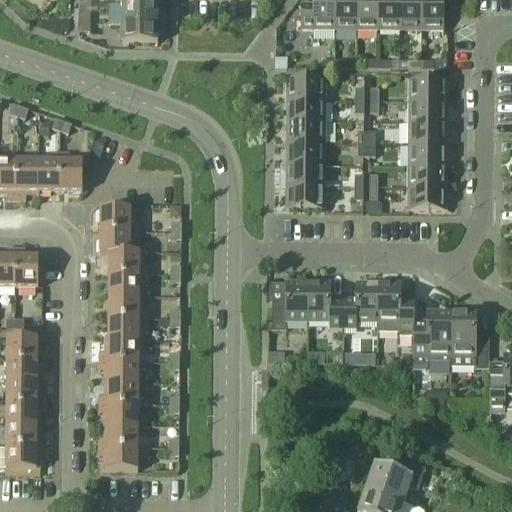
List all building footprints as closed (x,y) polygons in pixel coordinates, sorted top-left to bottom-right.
[(334,33),(334,0),(312,0),(312,9),(300,9),(300,33),(334,33)] [(356,34),(355,0),(334,0),(334,33),(356,34)] [(376,34),(376,0),(355,0),(356,34),(376,34)] [(400,34),(399,0),(376,0),(376,34),(400,34)] [(421,34),(421,0),(399,0),(400,34),(421,34)] [(443,35),(443,0),(421,0),(421,34),(443,35)] [(156,27),(157,8),(122,7),(122,26),(156,27)] [(90,26),(90,17),(78,17),(78,26),(90,26)] [(90,35),(90,26),(78,26),(78,35),(90,35)] [(156,46),(156,27),(122,26),(121,46),(156,46)] [(274,60),(274,73),(285,73),(286,67),(280,61),(274,60)] [(334,73),(334,65),(321,65),(321,73),(334,73)] [(346,74),(346,65),(334,65),(334,73),(346,74)] [(376,74),(376,66),(363,65),(363,74),(376,74)] [(390,74),(390,66),(376,66),(376,74),(390,74)] [(421,74),(421,66),(408,66),(408,74),(421,74)] [(432,74),(432,66),(421,66),(421,74),(432,74)] [(323,105),(324,83),(287,83),(287,105),(323,105)] [(444,106),(445,84),(410,84),(409,106),(444,106)] [(362,106),(362,94),(353,93),(353,105),(362,106)] [(376,106),(376,94),(368,93),(368,106),(376,106)] [(323,127),(323,105),(287,105),(287,127),(323,127)] [(362,118),(362,106),(353,105),(353,118),(362,118)] [(376,118),(376,106),(368,106),(368,118),(376,118)] [(444,128),(444,106),(409,106),(409,128),(444,128)] [(17,121),(20,112),(12,109),(9,118),(17,121)] [(25,124),(28,115),(28,114),(20,112),(17,121),(25,124)] [(60,136),(63,126),(55,124),(52,133),(60,136)] [(68,138),(71,130),(71,129),(63,126),(60,136),(68,138)] [(38,127),(38,140),(48,140),(48,127),(38,127)] [(323,149),(323,127),(287,127),(287,148),(323,149)] [(444,150),(444,128),(409,128),(409,150),(444,150)] [(364,149),(364,137),(355,137),(355,149),(364,149)] [(372,149),(372,137),(364,137),(364,149),(372,149)] [(322,170),(323,149),(287,148),(286,170),(322,170)] [(364,162),(364,149),(355,149),(355,162),(364,162)] [(372,162),(372,149),(364,149),(364,162),(372,162)] [(444,172),(444,150),(409,150),(409,171),(444,172)] [(59,197),(60,157),(51,157),(51,162),(37,162),(37,166),(38,166),(37,196),(39,196),(59,197)] [(82,197),(82,162),(69,162),(69,157),(60,157),(59,197),(82,197)] [(16,205),(17,165),(0,165),(0,199),(7,199),(7,205),(16,205)] [(37,196),(38,166),(37,166),(17,165),(16,205),(25,205),(25,200),(39,200),(39,196),(37,196)] [(322,191),(322,170),(286,170),(286,191),(322,191)] [(443,192),(444,172),(409,171),(409,192),(443,192)] [(361,192),(361,180),(353,179),(353,192),(361,192)] [(376,192),(376,180),(367,180),(367,192),(376,192)] [(322,214),(322,191),(286,191),(286,213),(322,214)] [(361,204),(361,192),(353,192),(352,204),(361,204)] [(376,204),(376,192),(367,192),(367,204),(376,204)] [(443,215),(443,192),(409,192),(408,214),(443,215)] [(180,210),(169,210),(169,215),(174,221),(180,221),(180,210)] [(134,227),(134,213),(99,213),(99,235),(139,236),(139,227),(134,227)] [(180,236),(180,228),(170,228),(170,236),(180,236)] [(134,256),(134,245),(139,245),(139,236),(99,235),(98,258),(108,258),(108,257),(134,258),(134,256)] [(180,245),(180,236),(170,236),(170,245),(180,245)] [(0,292),(15,292),(15,252),(6,252),(6,258),(0,257),(0,292)] [(37,293),(38,258),(24,258),(24,252),(15,252),(15,292),(37,293)] [(143,270),(143,257),(134,256),(134,258),(108,257),(108,258),(108,279),(148,279),(148,270),(143,270)] [(180,256),(169,256),(169,265),(180,265),(180,256)] [(180,280),(180,271),(170,271),(170,280),(180,280)] [(143,302),(143,288),(148,288),(148,279),(108,279),(108,301),(143,302)] [(180,289),(180,280),(170,280),(169,289),(180,289)] [(307,326),(308,287),(285,287),(285,303),(272,303),(271,335),(286,335),(286,325),(307,326)] [(342,333),(343,304),(330,303),(330,288),(308,287),(307,326),(328,326),(328,333),(342,333)] [(377,326),(378,288),(355,288),(355,304),(343,304),(342,333),(356,333),(356,326),(377,326)] [(413,340),(413,304),(400,304),(400,288),(378,288),(377,326),(377,336),(399,336),(398,340),(413,340)] [(143,314),(143,302),(108,301),(107,323),(147,323),(147,314),(143,314)] [(179,324),(179,315),(170,315),(170,324),(179,324)] [(450,366),(451,320),(426,320),(426,332),(423,332),(420,341),(413,341),(412,373),(426,373),(426,365),(449,366),(450,366)] [(488,374),(488,342),(475,342),(476,320),(451,320),(450,366),(449,366),(449,371),(474,371),(474,374),(488,374)] [(142,346),(142,333),(147,333),(147,323),(107,323),(107,344),(107,345),(138,345),(138,346),(142,346)] [(179,332),(179,324),(170,324),(170,332),(179,332)] [(14,334),(14,325),(6,325),(6,334),(14,334)] [(23,334),(23,325),(14,325),(14,334),(23,334)] [(41,356),(41,343),(6,343),(6,364),(45,365),(45,356),(41,356)] [(138,367),(138,346),(138,345),(107,345),(107,344),(104,344),(104,358),(99,358),(99,367),(138,367)] [(179,367),(179,358),(169,358),(169,367),(179,367)] [(511,413),(511,362),(503,363),(503,384),(490,384),(489,416),(504,416),(504,414),(511,413)] [(40,387),(40,374),(45,374),(45,365),(6,364),(6,386),(40,387)] [(355,364),(344,364),(344,373),(355,373),(355,364)] [(138,388),(138,367),(99,367),(99,376),(104,376),(104,388),(138,388)] [(179,376),(179,367),(169,367),(169,376),(179,376)] [(40,399),(40,387),(6,386),(6,408),(45,408),(45,399),(40,399)] [(138,410),(138,388),(104,388),(104,401),(99,401),(99,409),(138,410)] [(179,410),(179,402),(169,402),(169,410),(179,410)] [(40,430),(40,418),(45,418),(45,408),(6,408),(6,430),(40,430)] [(138,432),(138,410),(99,409),(98,419),(104,419),(104,432),(138,432)] [(179,419),(179,410),(169,410),(169,419),(179,419)] [(40,442),(40,430),(6,430),(6,451),(45,452),(45,442),(40,442)] [(138,453),(138,432),(104,432),(104,444),(98,444),(98,453),(138,453)] [(178,453),(178,445),(168,444),(168,453),(178,453)] [(40,474),(40,460),(45,460),(45,452),(6,451),(5,474),(40,474)] [(138,475),(138,453),(98,453),(98,462),(103,462),(103,475),(138,475)] [(178,461),(178,453),(168,453),(168,461),(178,461)] [(417,494),(425,472),(391,461),(388,472),(374,467),(365,492),(403,505),(408,491),(417,494)] [(400,511),(403,505),(365,492),(358,511),(400,511)]
